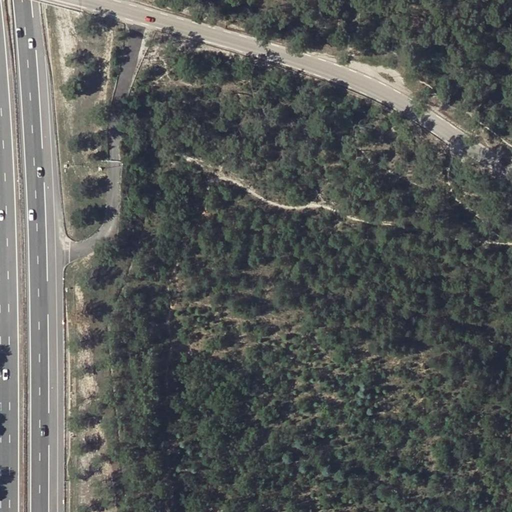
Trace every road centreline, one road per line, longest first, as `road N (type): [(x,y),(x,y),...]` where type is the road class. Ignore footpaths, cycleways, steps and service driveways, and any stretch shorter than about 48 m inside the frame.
road 1 (motorway): [(45,511),(46,306),(29,0)]
road 2 (tertiary): [(511,165),(389,94),(285,53),(97,1)]
road 3 (motorway): [(0,159),(11,308),(9,511)]
